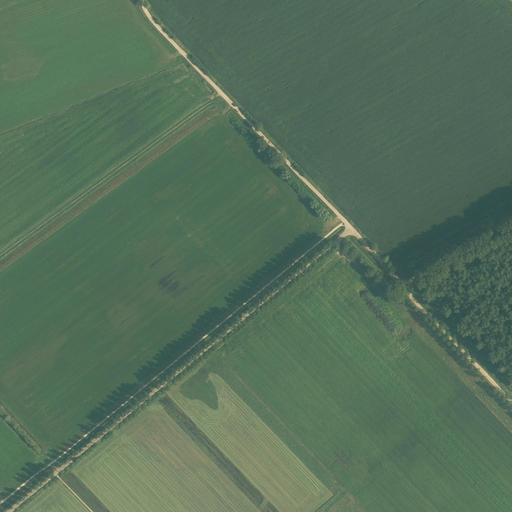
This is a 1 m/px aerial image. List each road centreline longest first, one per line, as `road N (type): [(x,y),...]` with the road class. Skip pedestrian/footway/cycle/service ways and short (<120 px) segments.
road 1 (track): [(8,511),(352,228)]
road 2 (track): [(141,0),(154,23),(352,228)]
road 3 (track): [(403,285),(511,402)]
road 4 (track): [(403,285),(511,222)]
